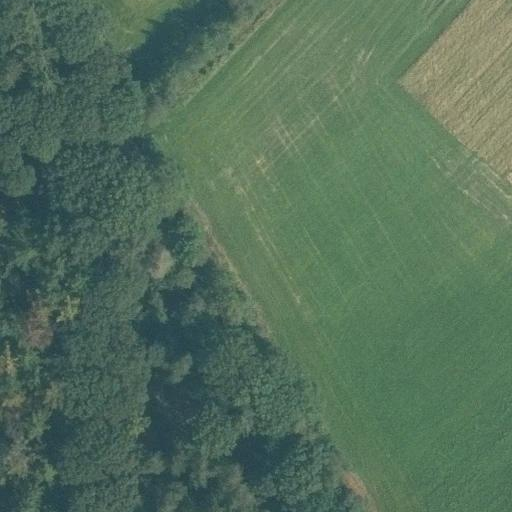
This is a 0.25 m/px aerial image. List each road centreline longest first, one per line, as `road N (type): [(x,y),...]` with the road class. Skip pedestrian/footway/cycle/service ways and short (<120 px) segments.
road 1 (track): [(341,511),(106,107)]
road 2 (track): [(106,107),(99,511)]
road 3 (track): [(263,0),(125,142)]
road 4 (track): [(0,217),(106,107)]
